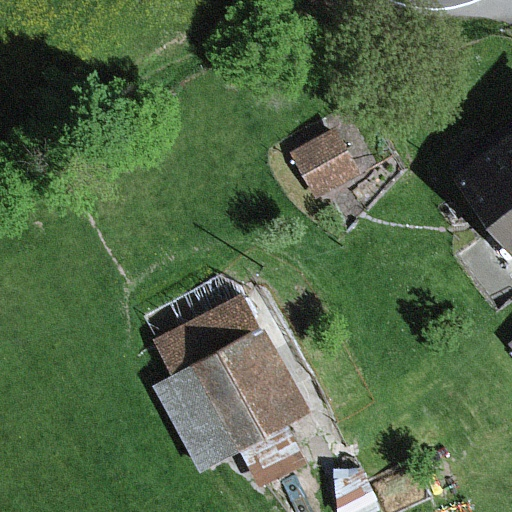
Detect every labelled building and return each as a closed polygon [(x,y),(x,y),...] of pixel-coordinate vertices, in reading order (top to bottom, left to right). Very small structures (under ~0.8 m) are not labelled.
[(511,133),(448,183),(511,265),(511,133)] [(341,138),(297,156),(316,201),(360,182),(341,138)] [(305,418),(243,293),(154,340),(171,380),(153,388),(199,472),(239,451),(286,427),(305,418)] [(286,427),(239,451),(259,489),(305,466),(286,427)] [(377,511),(358,468),(333,474),(337,511),(377,511)] [(329,511),(308,470),(267,490),(282,511),(329,511)]
